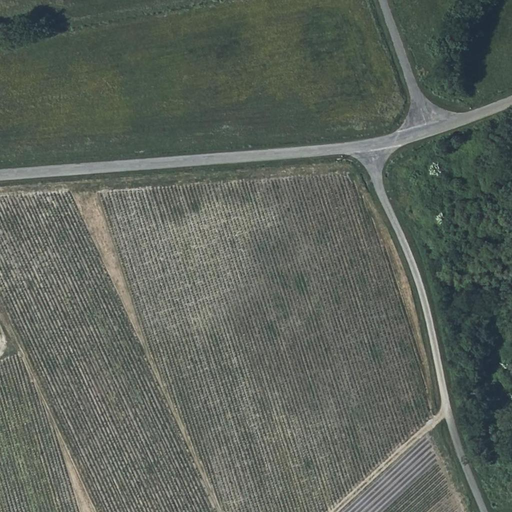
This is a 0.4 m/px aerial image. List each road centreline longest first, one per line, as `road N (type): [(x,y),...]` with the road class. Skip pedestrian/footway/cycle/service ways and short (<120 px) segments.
road 1 (unclassified): [(0,175),(373,145),(511,100)]
road 2 (track): [(334,511),(446,407)]
